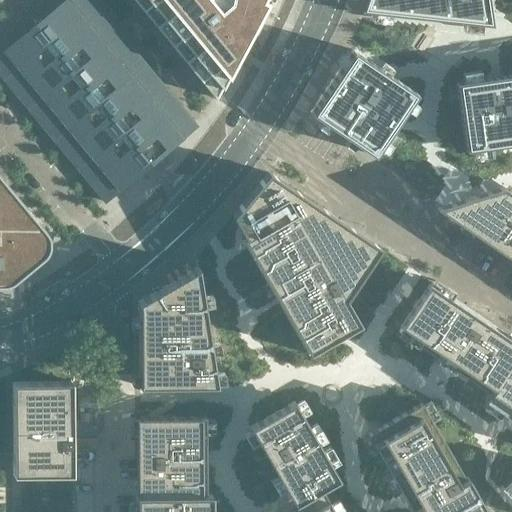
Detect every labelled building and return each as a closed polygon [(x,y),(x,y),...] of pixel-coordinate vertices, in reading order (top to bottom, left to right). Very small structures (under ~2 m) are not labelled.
[(92,0),(64,0),(0,53),(0,75),(5,82),(10,78),(20,90),(15,94),(30,112),(35,108),(45,120),(40,124),(55,142),(60,138),(70,150),(65,154),(80,172),(85,168),(95,180),(90,185),(104,201),(196,125),(182,108),(177,112),(167,100),(172,96),(157,78),(152,82),(142,70),(147,66),(132,48),(127,52),(117,40),(122,36),(107,18),(102,22),(92,10),(97,5),(92,0)] [(134,0),(215,98),(266,0),(134,0)] [(361,0),(359,9),(490,24),(486,0),(361,0)] [(350,50),(307,113),(371,156),(387,132),(389,123),(395,114),(398,116),(414,94),(350,50)] [(485,79),(455,82),(464,150),(511,143),(511,74),(505,75),(496,82),(486,83),(485,79)] [(245,234),(227,245),(299,371),(365,333),(345,298),(381,247),(271,172),(234,216),(245,234)] [(0,285),(2,286),(3,286),(4,286),(4,285),(6,285),(7,285),(8,285),(9,284),(10,284),(11,284),(12,283),(13,282),(14,282),(15,281),(43,259),(44,258),(45,257),(46,256),(47,254),(48,252),(49,251),(49,250),(49,249),(50,248),(50,246),(50,245),(50,244),(50,242),(50,240),(50,239),(49,237),(48,236),(48,234),(47,232),(45,231),(0,174),(0,285)] [(511,193),(505,189),(442,214),(511,259),(511,193)] [(195,272),(137,303),(138,386),(216,385),(195,272)] [(511,336),(431,282),(397,331),(400,333),(402,329),(418,340),(415,343),(487,391),(482,398),(511,418),(511,346),(507,344),(511,336)] [(11,383),(12,474),(53,473),(53,470),(66,470),(66,472),(71,472),(70,382),(11,383)] [(338,479),(293,400),(251,424),(248,426),(250,429),(254,427),(263,443),(259,445),(292,501),(272,511),(334,511),(321,488),(325,486),(338,479)] [(464,476),(420,402),(366,433),(384,465),(403,496),(405,495),(413,506),(407,509),(409,511),(486,511),(466,475),(464,476)] [(209,511),(210,493),(205,493),(205,469),(203,469),(203,466),(202,466),(202,463),(202,460),(201,460),(201,452),(205,452),(205,415),(139,416),(139,481),(148,481),(148,494),(140,494),(140,492),(139,492),(139,494),(134,494),(133,511),(209,511)] [(511,475),(500,487),(511,499),(511,475)]
